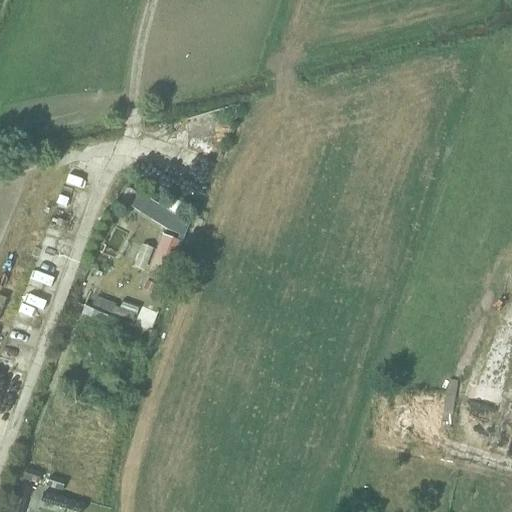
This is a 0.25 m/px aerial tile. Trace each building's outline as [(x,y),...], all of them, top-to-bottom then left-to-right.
[(128,187),(122,200),(132,206),(168,228),(181,234),(178,241),(163,235),(148,273),(168,281),(183,243),(184,243),(188,231),(191,223),(177,217),(128,187)] [(27,469),(23,480),(38,485),(41,473),(27,469)] [(65,481),(50,476),(47,487),(62,491),(65,481)] [(22,485),(19,495),(28,498),(31,488),(22,485)] [(44,493),(41,502),(76,511),(82,511),(85,505),(44,493)] [(17,497),(12,511),(29,511),(30,510),(24,508),(26,499),(17,497)]
